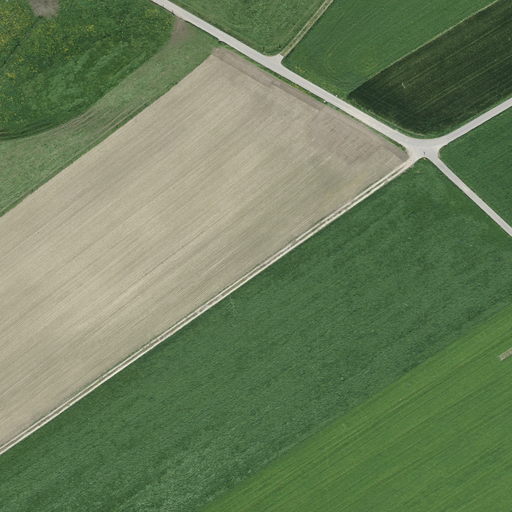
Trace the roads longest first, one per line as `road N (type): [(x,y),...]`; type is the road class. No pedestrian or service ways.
road 1 (track): [(424,151),(0,454)]
road 2 (unclassified): [(424,151),(158,0)]
